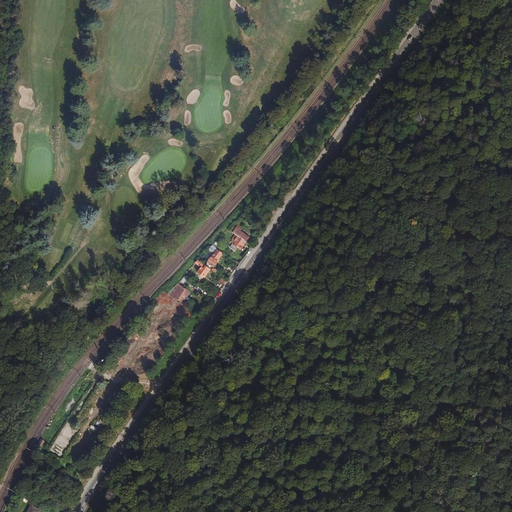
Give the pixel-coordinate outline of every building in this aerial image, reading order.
[(254,224),(244,216),(241,220),(252,228),(254,224)] [(233,232),(227,240),(233,243),(240,249),(243,244),(234,238),(237,234),(233,232)] [(235,256),(240,249),(233,243),(227,251),(235,256)] [(211,268),(216,260),(210,256),(207,254),(206,256),(210,259),(206,264),(205,264),(201,269),(209,274),(212,269),(211,268)] [(191,267),(189,271),(195,275),(191,281),(198,285),(204,276),(198,272),(194,269),(191,267)] [(231,276),(233,272),(226,267),(224,271),(231,276)] [(219,292),(222,289),(216,284),(213,288),(219,292)] [(176,310),(184,299),(176,294),(169,305),(176,310)]
